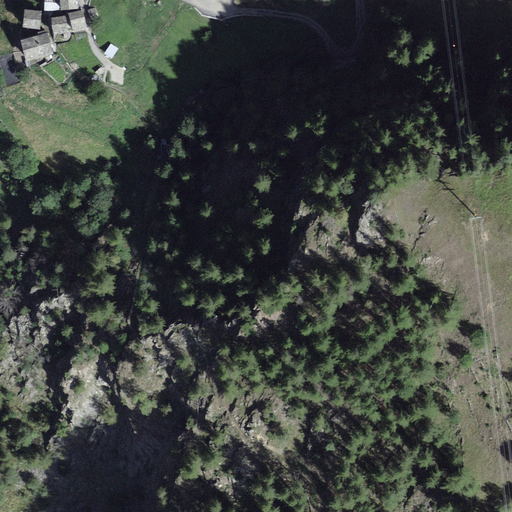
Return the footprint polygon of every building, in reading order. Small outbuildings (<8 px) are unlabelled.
[(43,0),(43,11),(56,11),(56,0),(43,0)] [(59,0),(60,9),(77,7),(76,0),(59,0)] [(94,8),(87,10),(91,20),(98,18),(94,8)] [(84,10),(65,14),(69,30),(87,25),(84,10)] [(40,13),(24,11),(22,24),(38,26),(40,13)] [(50,19),(52,35),(67,33),(64,17),(50,19)] [(16,44),(22,61),(52,51),(46,34),(16,44)] [(118,48),(112,44),(105,54),(112,58),(118,48)] [(168,139),(160,139),(161,160),(171,159),(168,139)]
